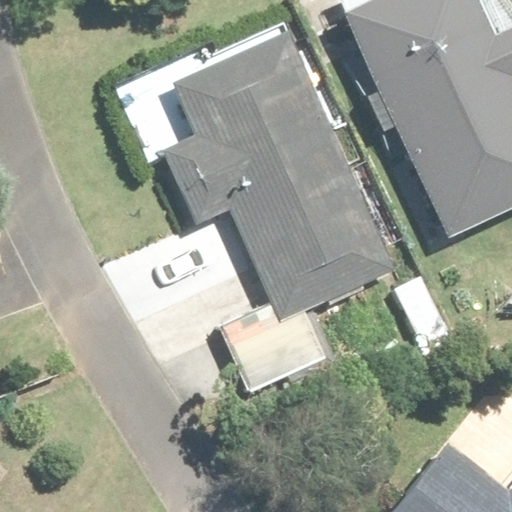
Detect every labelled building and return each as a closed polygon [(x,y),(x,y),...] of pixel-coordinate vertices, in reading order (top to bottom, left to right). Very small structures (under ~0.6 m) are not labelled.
[(97,55),(76,0),(34,0),(61,69),(97,55)] [(490,44),(469,0),(360,0),(331,13),(439,247),(511,213),(511,113),(481,48),(490,44)] [(387,278),(277,38),(122,109),(149,170),(162,164),(193,232),(225,217),(276,328),(387,278)] [(454,361),(418,280),(390,293),(426,373),(454,361)] [(511,511),(511,492),(504,503),(447,458),(403,511),(511,511)]
